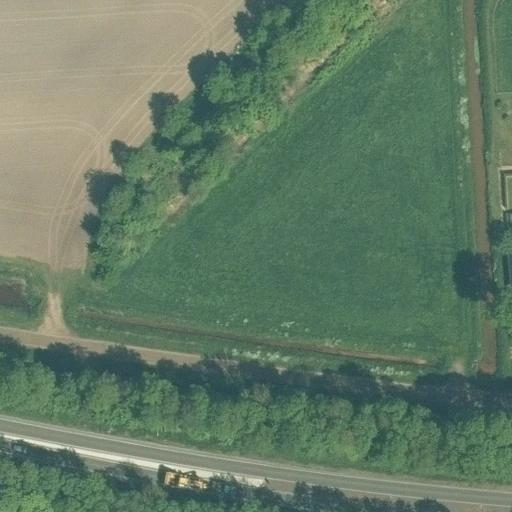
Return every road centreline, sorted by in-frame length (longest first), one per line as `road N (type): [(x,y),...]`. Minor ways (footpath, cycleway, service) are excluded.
road 1 (unclassified): [(511,400),(0,333)]
road 2 (primary): [(511,502),(213,464)]
road 3 (trunk): [(213,464),(0,430)]
road 4 (trunk): [(0,441),(207,488)]
road 5 (primary): [(207,488),(360,511)]
